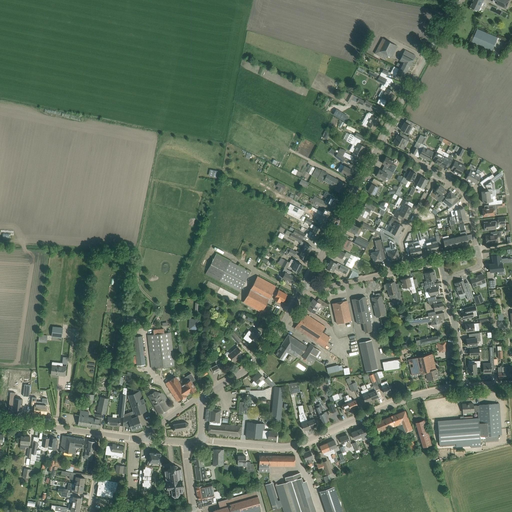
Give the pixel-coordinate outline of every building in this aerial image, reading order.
[(473,0),(470,7),(479,11),(483,1),(484,2),(484,0),(473,0)] [(471,43),(476,45),(492,52),(498,38),(477,29),(471,43)] [(391,57),(397,46),(382,38),(374,53),(385,59),(387,55),(391,57)] [(400,67),(398,69),(401,71),(403,69),(407,71),(415,56),(405,50),(399,60),(402,62),(401,65),(398,63),(397,65),(400,67)] [(401,71),(398,69),(394,67),(392,70),(390,73),(395,76),(397,73),(404,77),(407,71),(403,69),(401,71)] [(368,74),(377,79),(379,74),(375,72),(375,73),(369,71),(368,74)] [(386,88),(390,91),(393,85),(391,80),(385,77),(386,75),(381,73),(380,76),(387,79),(384,85),(383,86),(386,87),(386,88)] [(387,79),(380,76),(377,81),(384,85),(387,79)] [(378,96),(388,101),(391,96),(394,92),(390,91),(386,88),(386,87),(383,86),(382,85),(380,88),(385,91),(383,94),(381,92),(378,96)] [(372,104),(366,100),(365,101),(359,98),(357,102),(363,105),(364,104),(370,108),(372,104)] [(380,100),(379,99),(377,103),(384,107),(386,102),(380,99),(380,100)] [(336,109),(333,115),(342,120),(346,115),(336,109)] [(366,120),(365,119),(362,125),(366,127),(366,126),(367,125),(374,129),(376,125),(379,119),(372,116),(372,115),(373,115),(373,114),(369,112),(367,116),(368,116),(366,120)] [(405,132),(407,133),(409,134),(414,124),(411,122),(409,125),(404,122),(400,129),(405,132)] [(354,143),(355,143),(350,151),(360,156),(363,150),(362,150),(364,147),(359,144),(361,140),(363,137),(357,133),(355,137),(350,135),(346,142),(353,145),(354,143)] [(401,133),(399,136),(397,135),(396,137),(393,143),(398,146),(398,147),(402,149),(407,140),(408,141),(409,138),(401,133)] [(417,152),(420,153),(419,156),(423,158),(423,157),(429,160),(433,152),(426,148),(427,147),(421,143),(421,144),(418,149),(417,152)] [(434,163),(439,165),(446,153),(441,150),(442,149),(439,147),(433,158),(436,160),(434,163)] [(342,149),(339,154),(343,156),(351,160),(353,156),(345,152),(345,151),(342,149)] [(337,153),(335,156),(342,162),(345,159),(337,153)] [(446,153),(439,165),(444,168),(446,165),(448,167),(454,155),(451,154),(451,155),(446,153)] [(388,166),(387,169),(393,172),(397,166),(392,164),(394,161),(386,157),(382,163),(388,166)] [(461,165),(461,164),(455,161),(451,169),(454,170),(453,172),(460,176),(462,172),(461,172),(465,166),(464,166),(464,167),(461,165)] [(336,170),(341,173),(349,177),(352,170),(344,166),(341,164),(339,167),(336,170)] [(465,179),(471,182),(475,173),(473,171),(474,169),(472,167),(473,165),(470,164),(467,170),(469,172),(465,179)] [(393,172),(387,169),(385,173),(379,170),(376,176),(384,180),(386,177),(390,179),(393,172)] [(317,178),(317,179),(322,182),(323,180),(324,180),(336,187),(335,189),(338,191),(342,193),(347,185),(343,182),(335,178),(333,177),(330,176),(327,174),(327,173),(322,170),(317,178)] [(401,182),(406,184),(408,180),(412,182),(416,174),(415,173),(413,172),(410,171),(409,172),(406,171),(401,182)] [(475,173),(471,182),(476,185),(480,177),(481,177),(484,175),(482,172),(478,174),(475,173)] [(481,182),(483,184),(490,179),(494,177),(492,174),(488,177),(488,176),(481,182)] [(421,176),(421,178),(415,188),(418,189),(419,186),(423,188),(426,183),(428,180),(421,176)] [(480,192),(481,197),(492,196),(491,190),(494,190),(493,183),(492,181),(496,179),(494,177),(490,179),(483,184),(482,185),(483,184),(486,188),(486,191),(481,191),(481,192),(480,192)] [(368,191),(372,194),(374,195),(376,190),(379,192),(382,186),(373,181),(368,191)] [(441,194),(445,189),(442,187),(443,186),(439,184),(436,188),(437,188),(433,193),(437,196),(434,198),(439,202),(444,196),(441,194)] [(325,202),(327,203),(333,206),(337,200),(333,198),(334,197),(328,193),(325,191),(325,192),(323,196),(325,197),(326,198),(325,202)] [(446,206),(449,208),(451,207),(452,206),(458,201),(455,198),(456,197),(454,195),(455,195),(450,191),(447,195),(448,195),(443,202),(447,205),(446,206)] [(492,196),(481,197),(481,202),(482,202),(482,203),(494,201),(494,204),(502,203),(502,200),(497,200),(496,199),(493,199),(492,196)] [(399,205),(398,207),(410,213),(412,208),(407,205),(408,202),(402,199),(399,205)] [(376,206),(364,200),(362,205),(367,207),(370,209),(373,211),(376,206)] [(362,205),(361,204),(358,210),(364,213),(367,215),(370,209),(367,207),(362,205)] [(496,210),(495,204),(485,205),(485,210),(483,210),(483,216),(494,215),(494,211),(496,210)] [(310,209),(314,211),(318,213),(321,215),(327,218),(331,212),(324,208),(322,213),(311,206),(310,209)] [(451,211),(452,216),(455,215),(465,213),(463,208),(453,210),(452,206),(451,207),(449,208),(448,209),(448,211),(451,211)] [(410,213),(398,207),(396,210),(394,215),(400,218),(401,216),(407,218),(410,213)] [(364,213),(358,210),(354,216),(359,219),(364,221),(367,215),(364,213)] [(318,213),(314,211),(313,213),(320,217),(318,221),(324,224),(327,218),(321,215),(318,213)] [(307,218),(312,221),(313,221),(315,218),(303,212),(301,215),(303,216),(307,218)] [(454,225),(458,224),(457,221),(466,219),(465,213),(455,215),(452,216),(449,217),(450,222),(450,225),(454,225)] [(395,222),(392,227),(400,231),(403,226),(396,222),(397,220),(395,218),(392,217),(391,220),(395,222)] [(483,230),(485,231),(489,231),(489,229),(496,229),(497,228),(498,228),(499,227),(499,226),(499,224),(505,223),(505,217),(498,218),(498,221),(495,222),(495,221),(490,222),(489,222),(488,222),(484,222),(484,226),(483,227),(483,230)] [(350,223),(347,229),(348,229),(347,231),(350,232),(351,232),(352,233),(353,232),(359,235),(361,229),(350,223)] [(369,229),(369,230),(374,232),(376,229),(363,223),(362,226),(369,229)] [(314,229),(312,232),(318,236),(321,229),(311,224),(310,227),(314,229)] [(400,231),(392,227),(389,232),(398,236),(400,231)] [(295,229),(293,233),(303,238),(305,235),(295,229)] [(285,233),(285,234),(295,240),(300,243),(303,238),(293,233),(288,231),(287,230),(285,233)] [(460,233),(461,236),(463,245),(469,243),(466,231),(460,233)] [(501,231),(493,232),(494,235),(485,236),(486,243),(498,242),(497,237),(501,237),(501,231)] [(318,236),(312,232),(310,235),(306,233),(305,236),(315,241),(318,236)] [(384,234),(380,232),(381,236),(382,242),(387,241),(389,236),(384,234)] [(358,236),(356,240),(367,246),(369,242),(364,240),(358,236)] [(419,241),(413,242),(414,245),(416,254),(422,253),(420,247),(423,246),(421,236),(418,237),(419,240),(418,240),(419,241)] [(423,236),(421,236),(423,246),(426,245),(428,252),(433,250),(431,241),(426,243),(425,238),(424,239),(423,236)] [(451,247),(449,239),(448,236),(445,237),(444,238),(439,239),(441,245),(444,244),(445,249),(451,247)] [(340,247),(345,249),(346,247),(348,248),(351,241),(343,237),(340,244),(342,245),(340,247)] [(384,254),(385,259),(385,258),(381,239),(374,241),(376,249),(375,249),(375,252),(371,253),(372,254),(370,255),(371,258),(373,259),(374,263),(382,261),(380,255),(384,254)] [(367,246),(356,240),(354,243),(366,249),(367,246)] [(392,251),(388,251),(389,258),(390,260),(399,258),(397,249),(396,250),(395,243),(390,240),(389,242),(390,247),(391,247),(392,251)] [(304,246),(302,250),(309,253),(312,247),(302,241),(300,244),(304,246)] [(414,245),(413,242),(408,243),(408,242),(404,243),(406,250),(409,249),(411,256),(416,254),(414,245)] [(309,253),(302,250),(300,253),(296,251),(296,252),(290,249),(288,248),(285,252),(294,256),(295,254),(305,260),(309,253)] [(343,256),(349,259),(345,265),(351,268),(355,262),(357,257),(346,252),(345,253),(337,249),(334,254),(342,258),(343,256)] [(240,291),(250,272),(216,254),(206,273),(240,291)] [(500,255),(492,256),(493,264),(502,263),(508,262),(507,258),(501,258),(500,255)] [(281,266),(285,268),(286,269),(288,266),(299,272),(302,265),(298,262),(296,261),(291,259),(290,262),(285,260),(281,266)] [(330,260),(325,268),(333,272),(335,269),(338,271),(339,270),(345,274),(348,269),(338,263),(337,264),(330,260)] [(493,264),(489,264),(490,272),(503,270),(502,263),(493,264)] [(286,269),(285,268),(281,274),(284,276),(285,275),(287,276),(285,280),(288,281),(292,284),(296,277),(290,274),(292,272),(286,269)] [(424,281),(425,286),(435,284),(434,280),(435,279),(436,279),(435,276),(434,271),(425,273),(426,281),(424,281)] [(470,278),(473,287),(485,282),(482,274),(470,278)] [(275,297),(277,293),(273,291),(276,286),(258,276),(243,302),(262,312),(271,295),(275,297)] [(413,293),(416,292),(415,288),(413,280),(412,277),(409,278),(409,277),(401,279),(403,288),(409,286),(410,290),(411,290),(412,293),(413,293)] [(465,292),(468,300),(473,298),(469,285),(465,286),(463,280),(455,283),(456,287),(455,287),(456,290),(457,290),(458,294),(465,292)] [(392,299),(398,298),(400,308),(404,307),(402,298),(400,288),(396,289),(394,281),(386,283),(386,284),(384,285),(384,286),(385,289),(386,290),(388,289),(389,294),(390,298),(392,299)] [(424,286),(425,292),(429,291),(430,296),(434,295),(439,294),(438,289),(439,288),(438,283),(435,284),(425,286),(424,286)] [(277,293),(275,297),(273,299),(280,302),(281,301),(283,302),(287,294),(278,290),(277,293)] [(380,316),(386,315),(381,296),(381,293),(376,294),(376,297),(372,298),(376,317),(380,316)] [(474,296),(477,304),(483,302),(480,294),(474,296)] [(363,323),(365,332),(372,331),(365,296),(362,297),(361,296),(360,298),(357,298),(356,297),(355,299),(352,299),(357,324),(363,323)] [(307,309),(311,312),(314,314),(321,304),(313,299),(307,309)] [(437,300),(428,302),(429,305),(433,304),(435,310),(439,309),(439,310),(444,309),(442,303),(441,303),(440,299),(437,300)] [(332,304),(337,324),(351,320),(347,300),(332,304)] [(468,310),(465,311),(461,312),(463,319),(468,318),(473,317),(472,313),(476,312),(475,305),(467,307),(468,310)] [(436,314),(428,316),(408,320),(409,323),(412,325),(430,321),(432,322),(430,325),(437,330),(442,322),(440,321),(441,319),(445,318),(443,319),(442,313),(444,313),(444,312),(436,314)] [(325,327),(308,316),(304,313),(295,328),(324,347),(330,337),(322,332),(325,327)] [(473,323),(465,325),(466,331),(474,330),(474,327),(479,326),(478,323),(473,324),(473,323)] [(53,326),(52,337),(61,338),(63,328),(53,326)] [(154,335),(148,335),(152,369),(174,366),(170,333),(164,334),(164,328),(154,329),(154,335)] [(246,334),(243,338),(250,343),(253,339),(255,341),(259,336),(258,336),(261,333),(257,330),(255,329),(252,333),(249,330),(246,334)] [(241,341),(233,332),(230,334),(238,344),(241,341)] [(466,339),(467,346),(477,345),(476,341),(480,341),(479,333),(469,334),(469,339),(466,339)] [(281,345),(290,350),(288,352),(296,357),(298,353),(301,355),(307,346),(288,334),(281,345)] [(142,336),(133,337),(136,366),(145,365),(142,336)] [(416,340),(417,346),(440,341),(439,336),(416,340)] [(359,342),(365,372),(377,369),(371,340),(359,342)] [(290,350),(281,345),(275,355),(283,360),(288,352),(290,350)] [(238,347),(230,354),(228,352),(227,352),(224,353),(224,355),(229,361),(231,359),(232,360),(233,361),(239,356),(240,357),(243,354),(238,347)] [(302,357),(308,361),(314,352),(308,348),(302,357)] [(413,367),(410,367),(412,375),(427,371),(428,375),(426,375),(427,380),(429,379),(429,380),(437,378),(435,369),(436,369),(432,354),(408,360),(409,364),(412,363),(413,367)] [(491,373),(491,371),(494,371),(494,366),(494,364),(493,359),(493,356),(490,356),(490,363),(483,364),(483,373),(491,373)] [(210,368),(211,369),(213,374),(218,371),(219,373),(221,372),(220,370),(222,369),(221,369),(226,367),(221,358),(216,360),(218,364),(210,368)] [(401,369),(399,360),(382,363),(383,371),(401,369)] [(468,364),(469,373),(469,374),(477,374),(476,367),(480,367),(480,361),(474,361),(474,364),(468,364)] [(52,369),(51,374),(57,375),(57,374),(65,375),(66,370),(66,365),(63,365),(61,365),(61,363),(52,362),(52,369)] [(339,372),(338,366),(326,368),(327,374),(339,372)] [(508,367),(502,367),(503,378),(511,377),(511,372),(511,371),(511,366),(508,366),(508,367)] [(256,375),(252,378),(254,380),(253,382),(256,385),(257,384),(264,377),(262,376),(259,372),(259,373),(256,375)] [(195,380),(191,373),(184,378),(186,382),(189,386),(187,387),(191,393),(196,389),(192,382),(195,380)] [(184,389),(181,384),(176,376),(165,383),(173,395),(184,389)] [(264,380),(268,384),(270,387),(276,385),(272,381),(268,377),(264,380)] [(355,390),(352,384),(349,378),(346,379),(351,391),(355,390)] [(387,381),(383,382),(385,386),(382,387),(385,394),(391,391),(387,381)] [(191,393),(187,387),(189,386),(186,382),(183,384),(182,383),(181,384),(184,389),(173,395),(175,397),(177,402),(182,399),(185,397),(186,396),(191,393)] [(300,392),(298,382),(288,383),(290,393),(300,392)] [(370,387),(367,388),(369,393),(372,399),(378,397),(376,392),(375,390),(373,385),(370,387)] [(274,386),(271,419),(280,420),(284,387),(274,386)] [(364,390),(360,391),(363,398),(365,402),(372,399),(369,393),(367,388),(364,390)] [(128,395),(133,411),(135,414),(146,410),(143,403),(145,403),(143,398),(142,399),(141,396),(142,395),(141,390),(128,395)] [(154,391),(148,395),(157,410),(159,414),(169,408),(164,401),(167,399),(162,392),(160,393),(159,392),(154,391)] [(10,392),(9,408),(13,409),(13,410),(21,411),(22,406),(22,404),(22,399),(15,398),(15,393),(10,392)] [(84,404),(92,405),(94,394),(86,393),(84,404)] [(347,395),(345,396),(347,400),(348,403),(350,409),(357,406),(355,400),(352,401),(350,397),(349,398),(347,395)] [(105,414),(109,398),(100,396),(97,412),(105,414)] [(347,400),(345,396),(343,397),(345,400),(344,401),(346,404),(342,405),(344,411),(350,409),(348,403),(347,400)] [(32,397),(31,410),(34,410),(34,412),(38,413),(42,414),(42,413),(46,414),(46,411),(50,412),(47,398),(43,398),(42,402),(36,401),(37,397),(32,397)] [(460,419),(437,421),(438,426),(439,444),(470,442),(471,446),(481,446),(480,441),(481,441),(481,442),(498,441),(498,435),(501,435),(499,408),(499,403),(484,405),(484,408),(480,409),(480,411),(478,411),(478,412),(478,418),(472,419),(460,419)] [(474,412),(478,412),(478,411),(480,411),(480,409),(484,408),(484,405),(479,405),(473,406),(473,403),(462,404),(463,413),(474,412)] [(307,421),(308,421),(304,413),(301,405),(297,407),(300,415),(302,418),(299,419),(304,430),(310,428),(307,421)] [(319,406),(316,408),(322,423),(328,420),(324,413),(322,413),(319,406)] [(222,418),(220,418),(221,410),(211,409),(209,422),(210,422),(209,424),(208,432),(223,434),(223,435),(240,437),(241,426),(221,424),(222,418)] [(79,420),(78,425),(90,427),(91,422),(95,422),(96,418),(94,418),(88,417),(89,412),(82,411),(81,416),(79,415),(79,420)] [(384,429),(388,428),(397,424),(401,434),(412,429),(405,411),(384,419),(374,423),(379,435),(386,432),(384,429)] [(138,416),(135,417),(132,418),(130,412),(124,414),(123,425),(131,426),(132,430),(142,426),(140,421),(138,422),(137,420),(139,419),(138,416)] [(91,422),(90,427),(100,428),(101,423),(101,419),(102,415),(97,414),(96,416),(94,416),(94,418),(96,418),(95,422),(91,422)] [(311,420),(308,421),(307,421),(310,428),(317,425),(312,414),(309,416),(311,420)] [(120,418),(108,417),(107,425),(119,426),(120,418)] [(416,423),(423,447),(431,444),(424,420),(416,423)] [(173,424),(173,429),(174,431),(174,432),(186,430),(189,428),(189,427),(189,424),(188,423),(185,422),(173,424)] [(247,422),(246,431),(246,436),(263,438),(276,439),(277,433),(272,432),(272,431),(265,431),(265,434),(263,434),(264,424),(247,422)] [(365,427),(358,430),(362,439),(365,438),(364,435),(368,434),(365,427)] [(362,439),(358,430),(351,433),(354,439),(358,438),(359,441),(362,439)] [(339,438),(341,442),(342,444),(346,443),(346,444),(347,444),(348,448),(352,446),(347,435),(344,437),(343,436),(339,438)] [(21,436),(21,443),(20,449),(25,449),(25,447),(29,448),(29,444),(30,437),(25,436),(24,436),(21,436)] [(84,439),(62,436),(60,451),(75,454),(76,449),(75,449),(75,447),(83,448),(84,439)] [(31,457),(30,460),(35,461),(36,454),(37,453),(40,453),(41,449),(42,449),(43,450),(44,451),(45,451),(46,450),(47,450),(48,449),(48,447),(48,445),(49,438),(48,438),(47,437),(45,437),(44,438),(43,437),(42,443),(33,441),(32,448),(31,454),(31,457)] [(48,447),(48,449),(52,450),(57,450),(57,449),(58,444),(59,440),(56,440),(56,438),(49,437),(49,438),(48,445),(48,447)] [(87,451),(86,454),(91,455),(92,451),(94,451),(95,442),(94,442),(94,441),(92,440),(91,441),(88,441),(88,444),(86,444),(85,451),(87,451)] [(334,440),(327,443),(330,450),(337,447),(334,440)] [(327,443),(320,446),(322,450),(323,453),(324,455),(328,456),(329,460),(330,459),(333,458),(332,455),(330,450),(327,443)] [(119,456),(119,457),(122,457),(123,452),(122,452),(123,447),(117,446),(117,445),(113,444),(112,447),(110,447),(110,446),(107,446),(105,454),(111,455),(111,454),(119,456)] [(212,465),(222,465),(223,449),(213,449),(213,455),(212,465)] [(308,464),(309,467),(312,465),(311,463),(312,463),(310,459),(313,458),(310,450),(302,453),(306,461),(307,465),(308,464)] [(149,461),(149,462),(153,462),(160,463),(161,453),(150,452),(149,461)] [(206,478),(203,461),(203,456),(193,458),(196,480),(206,478)] [(238,456),(238,461),(238,462),(243,462),(243,466),(246,466),(246,470),(250,470),(250,462),(246,462),(246,456),(238,456)] [(259,461),(259,468),(269,468),(269,466),(270,466),(270,464),(270,456),(259,456),(259,461)] [(270,456),(270,464),(295,465),(295,461),(295,456),(270,456)] [(55,466),(62,467),(63,460),(56,459),(55,466)] [(327,460),(323,462),(325,467),(323,468),(326,475),(332,473),(327,460)] [(139,484),(141,484),(141,482),(142,482),(143,486),(143,490),(152,488),(151,485),(151,482),(151,479),(151,476),(151,473),(152,470),(153,467),(151,466),(153,462),(149,462),(149,461),(148,461),(147,465),(145,464),(144,468),(143,472),(142,472),(142,470),(140,470),(139,484)] [(72,469),(79,470),(79,466),(67,463),(66,470),(72,471),(72,469)] [(164,483),(165,488),(165,489),(166,489),(167,494),(173,493),(172,492),(173,492),(173,494),(172,495),(173,495),(174,497),(175,497),(178,497),(180,494),(180,493),(182,493),(183,493),(184,491),(183,487),(184,487),(183,480),(181,469),(178,469),(178,467),(176,466),(175,466),(174,465),(170,466),(170,468),(169,468),(168,469),(168,470),(164,471),(166,482),(164,483)] [(24,469),(23,477),(30,478),(32,470),(24,469)] [(286,482),(275,485),(280,500),(282,507),(283,511),(315,511),(305,480),(302,481),(299,472),(285,477),(286,482)] [(75,480),(75,484),(84,485),(83,485),(84,481),(85,478),(76,477),(70,476),(69,479),(75,480)] [(98,485),(97,495),(97,494),(108,496),(108,497),(112,498),(113,492),(116,493),(118,482),(98,479),(98,484),(98,485)] [(272,482),(265,485),(273,509),(281,507),(282,507),(280,500),(278,500),(272,482)] [(212,483),(201,486),(196,487),(199,500),(205,499),(205,501),(211,500),(212,504),(216,503),(215,497),(212,483)] [(84,485),(75,484),(74,487),(68,486),(67,489),(74,490),(74,491),(82,492),(83,489),(82,489),(83,485),(84,485)] [(319,491),(326,511),(342,511),(334,486),(319,491)] [(260,511),(260,510),(262,510),(258,495),(257,495),(256,491),(218,501),(220,508),(213,510),(213,511),(260,511)] [(73,496),(72,503),(80,505),(81,498),(73,496)] [(51,510),(59,511),(63,511),(67,511),(68,510),(79,511),(80,505),(72,503),(72,504),(69,503),(68,508),(52,505),(51,510)]
